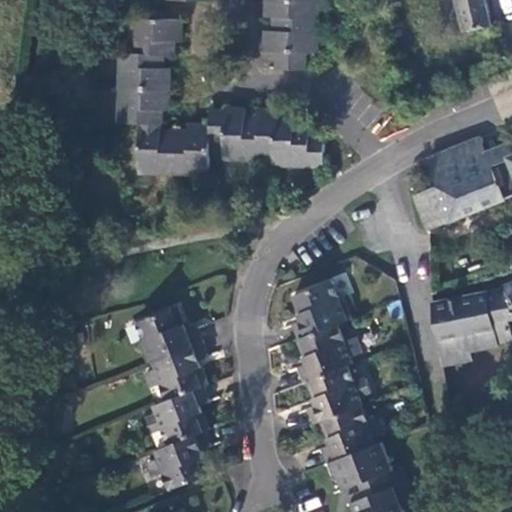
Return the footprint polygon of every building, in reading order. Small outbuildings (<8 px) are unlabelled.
[(261,0),(259,68),(295,69),(297,0),(169,0),(218,2),(217,0),(261,0)] [(298,0),(295,70),(306,71),(307,52),(314,52),(316,0),(298,0)] [(135,125),(135,174),(207,174),(207,124),(168,124),(169,59),(180,59),(180,19),(132,19),(131,53),(115,53),(115,125),(135,125)] [(218,160),(287,166),(292,111),(209,105),(207,132),(221,133),(218,160)] [(483,137),(430,157),(441,186),(416,196),(421,208),(430,231),(511,198),(497,163),(493,164),(489,152),(483,137)] [(511,157),(511,147),(511,144),(489,152),(493,164),(497,163),(511,157)] [(290,146),(288,165),(322,168),(323,148),(290,146)] [(74,226),(76,242),(94,238),(91,222),(74,226)] [(293,326),(299,341),(339,325),(353,319),(343,298),(339,299),(332,281),(292,298),(302,322),(293,326)] [(511,283),(502,287),(502,290),(507,315),(493,319),(497,344),(511,340),(511,337),(508,320),(511,318),(511,283)] [(502,290),(434,303),(437,328),(465,325),(469,351),(498,346),(497,344),(493,319),(507,315),(502,290)] [(142,341),(151,363),(156,361),(203,343),(198,328),(189,331),(180,308),(142,323),(148,339),(142,341)] [(303,384),(308,382),(347,367),(355,364),(351,355),(360,352),(354,337),(345,341),(339,325),(299,341),(309,363),(298,368),(303,384)] [(465,325),(437,328),(443,367),(471,361),(469,351),(465,325)] [(209,357),(203,343),(156,361),(158,368),(147,373),(152,388),(164,384),(170,401),(205,387),(209,386),(199,361),(209,357)] [(313,425),(321,422),(360,406),(363,405),(361,397),(372,393),(366,378),(355,383),(347,367),(308,382),(317,405),(307,409),(313,425)] [(170,401),(155,406),(158,413),(147,419),(153,433),(171,445),(205,432),(210,431),(201,407),(211,403),(205,387),(170,401)] [(328,465),(334,462),(376,445),(373,438),(384,433),(379,418),(367,423),(360,406),(321,422),(331,444),(322,449),(328,465)] [(174,490),(211,475),(202,450),(211,447),(205,432),(171,445),(157,451),(160,458),(149,463),(154,477),(166,473),(174,490)] [(351,504),(352,508),(413,498),(400,468),(393,470),(383,442),(376,445),(334,462),(347,494),(351,504)] [(456,457),(462,490),(464,490),(475,487),(496,483),(489,451),(456,457)] [(413,498),(352,508),(353,511),(403,511),(402,507),(415,502),(413,498)]
